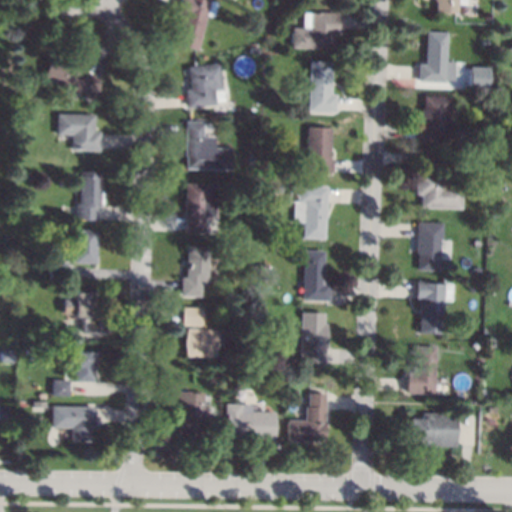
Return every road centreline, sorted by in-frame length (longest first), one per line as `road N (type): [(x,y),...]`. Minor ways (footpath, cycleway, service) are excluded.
road 1 (residential): [(0,481),(511,486)]
road 2 (residential): [(109,1),(133,32),(134,483)]
road 3 (residential): [(380,0),(365,483)]
